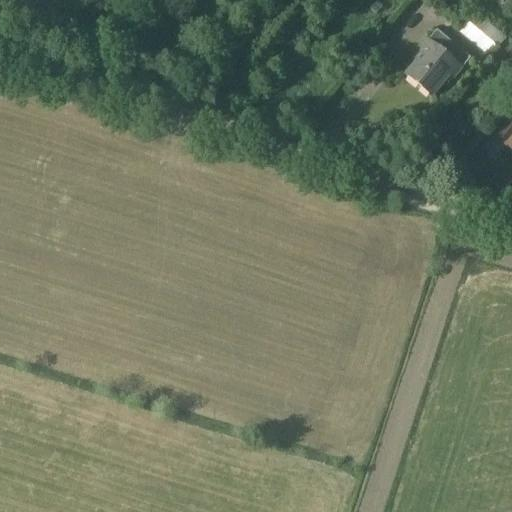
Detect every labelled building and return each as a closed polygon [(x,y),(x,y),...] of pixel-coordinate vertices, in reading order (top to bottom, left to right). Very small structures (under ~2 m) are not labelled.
[(11,0),(9,0),(0,16),(22,30),(32,12),(11,0)] [(478,2),(475,0),(461,0),(471,9),(478,2)] [(482,30),(471,37),(481,53),(492,46),(482,30)] [(404,76),(431,99),(449,77),(453,80),(461,70),(460,69),(468,59),(436,32),(427,42),(426,41),(410,60),(414,64),(404,76)] [(511,115),(496,134),(497,135),(505,142),(503,144),(511,151),(511,115)]
